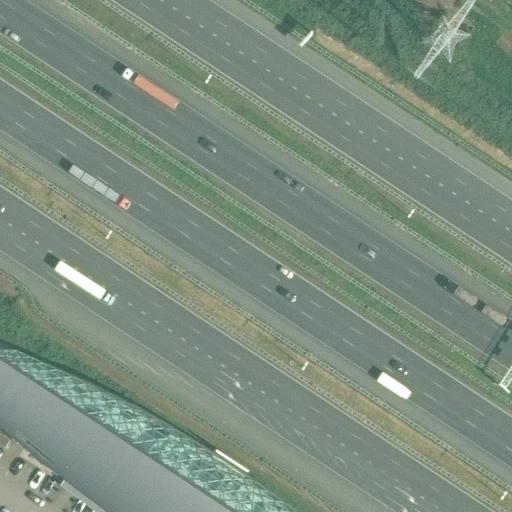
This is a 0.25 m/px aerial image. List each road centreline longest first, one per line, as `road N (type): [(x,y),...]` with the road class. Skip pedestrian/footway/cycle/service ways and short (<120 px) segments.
road 1 (motorway): [(511,345),(0,7)]
road 2 (motorway): [(0,105),(511,443)]
road 3 (motorway): [(0,203),(466,511)]
road 4 (motorway): [(511,250),(132,0)]
